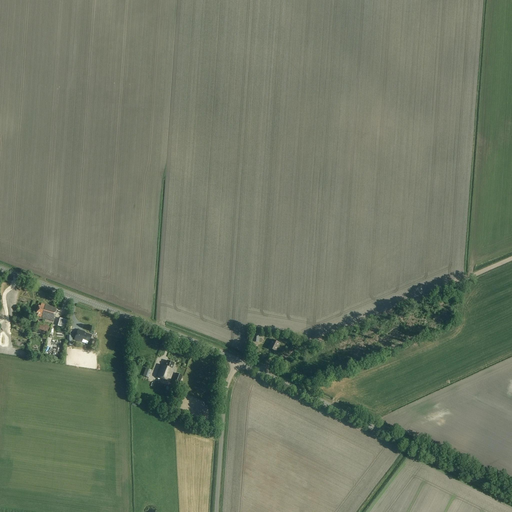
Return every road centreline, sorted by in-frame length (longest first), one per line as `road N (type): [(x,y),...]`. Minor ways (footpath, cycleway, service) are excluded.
road 1 (tertiary): [(511,495),(237,361)]
road 2 (track): [(258,371),(511,261)]
road 3 (tertiary): [(0,268),(237,361)]
road 4 (unclassified): [(217,511),(224,399),(237,361)]
